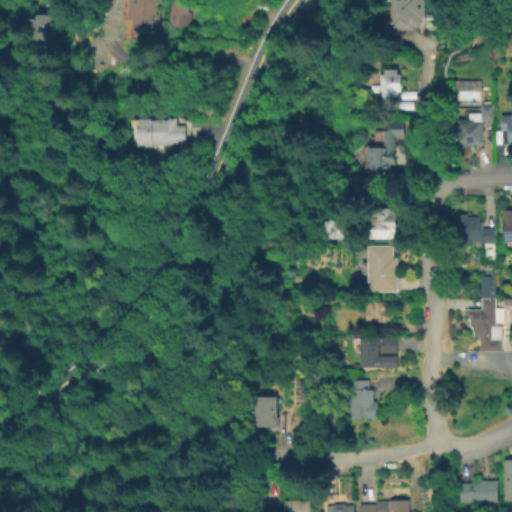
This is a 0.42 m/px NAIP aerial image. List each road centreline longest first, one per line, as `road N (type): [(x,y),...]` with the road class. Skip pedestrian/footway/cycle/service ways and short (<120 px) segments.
road 1 (tertiary): [(256,71),(161,279),(129,319),(0,437)]
road 2 (residential): [(429,49),(433,418)]
road 3 (residential): [(511,428),(454,447),(434,442),(357,456),(262,458)]
road 4 (residential): [(85,56),(226,61),(256,71)]
